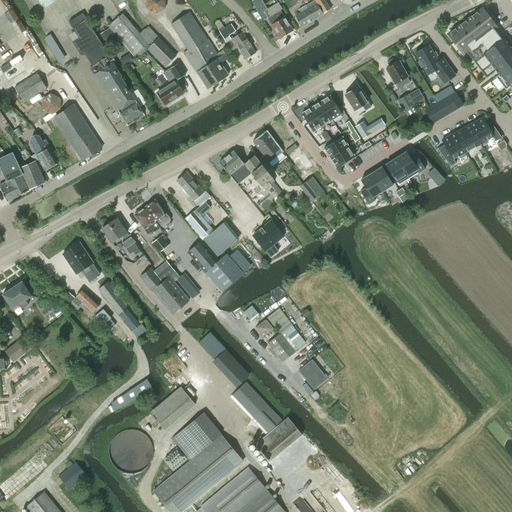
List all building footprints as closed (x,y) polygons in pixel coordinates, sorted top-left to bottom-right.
[(155,14),(165,9),(165,0),(146,0),(146,9),(155,14)] [(261,1),(260,0),(253,0),(251,2),(259,15),(261,19),(262,21),(267,18),(270,24),(270,25),(278,39),(280,38),(281,40),(285,37),(285,36),(292,31),(284,17),(279,10),(282,9),(278,3),(266,9),(261,1)] [(294,17),(301,28),(323,14),(330,9),(324,0),(313,0),(315,1),(306,7),(305,6),(298,10),(300,13),(294,17)] [(481,9),(448,35),(462,54),(465,51),(481,73),(482,73),(482,72),(481,71),(490,64),(491,65),(499,75),(495,77),(496,79),(502,87),(505,90),(509,87),(511,91),(511,50),(503,39),(501,41),(493,30),(495,28),(481,9)] [(188,13),(170,24),(188,52),(183,54),(206,89),(227,75),(220,64),(228,59),(224,53),(218,57),(217,55),(205,37),(188,13)] [(149,46),(140,35),(122,14),(108,26),(119,39),(136,58),(146,49),(149,46)] [(108,56),(83,15),(69,24),(78,38),(72,42),(80,55),(84,53),(92,66),(89,68),(93,75),(116,112),(118,111),(127,126),(133,122),(138,120),(137,119),(144,115),(144,114),(148,111),(144,105),(139,108),(120,77),(121,77),(112,63),(107,56),(108,56)] [(225,43),(230,40),(228,36),(235,31),(230,24),(224,28),(222,26),(218,29),(219,31),(218,32),(225,43)] [(144,29),(139,34),(149,46),(150,47),(158,38),(148,27),(145,30),(144,29)] [(101,35),(99,36),(104,44),(115,37),(110,29),(101,35)] [(231,39),(244,60),(254,53),(241,32),(231,39)] [(59,62),(64,59),(51,36),(45,39),(59,62)] [(176,56),(158,38),(150,47),(147,50),(164,67),(176,56)] [(416,52),(414,53),(419,62),(417,62),(420,68),(422,67),(427,75),(434,71),(443,84),(454,76),(442,59),(437,62),(434,57),(432,53),(428,45),(421,49),(420,48),(415,51),(416,52)] [(407,77),(398,62),(386,69),(394,84),(395,83),(398,88),(409,82),(406,77),(407,77)] [(164,105),(182,93),(174,81),(180,77),(174,67),(163,74),(170,84),(156,93),(164,105)] [(14,87),(24,103),(46,88),(36,73),(14,87)] [(356,87),(344,94),(354,110),(361,105),(365,111),(370,107),(366,102),(367,102),(363,95),(362,96),(356,87)] [(402,109),(411,104),(405,93),(396,98),(397,100),(397,101),(402,109)] [(454,94),(449,97),(456,109),(462,105),(460,102),(455,93),(454,94)] [(389,97),(393,103),(397,101),(397,100),(396,98),(393,94),(389,97)] [(330,96),(320,102),(332,120),(341,114),(330,96)] [(81,161),(101,147),(67,97),(64,99),(66,108),(52,117),(81,161)] [(449,97),(443,100),(450,113),(456,109),(449,97)] [(437,104),(444,116),(450,113),(443,100),(437,104)] [(320,102),(311,107),(323,126),(332,120),(320,102)] [(437,104),(431,108),(438,120),(444,116),(437,104)] [(311,107),(301,113),(313,132),(323,126),(311,107)] [(431,108),(424,112),(431,124),(438,120),(431,108)] [(281,118),(266,127),(281,147),(295,137),(281,118)] [(470,125),(480,144),(492,137),(495,142),(502,138),(491,122),(486,125),(483,118),(470,125)] [(380,119),(375,122),(379,129),(385,126),(380,119)] [(361,122),(354,126),(362,139),(369,134),(361,122)] [(465,152),(480,144),(470,125),(455,133),(465,152)] [(267,131),(253,142),(270,165),(275,161),(273,159),(282,152),(267,131)] [(444,145),(437,149),(450,166),(455,163),(453,159),(465,152),(455,133),(442,140),(444,145)] [(39,137),(35,135),(32,137),(30,141),(35,149),(34,151),(36,154),(31,157),(34,162),(39,160),(44,170),(57,163),(49,148),(44,139),(42,141),(39,137)] [(342,137),(323,148),(329,158),(348,146),(342,137)] [(502,141),(496,145),(499,151),(505,148),(505,145),(502,141)] [(348,146),(329,158),(335,167),(354,156),(348,146)] [(218,163),(231,179),(235,175),(245,166),(243,164),(233,151),(218,163)] [(19,169),(20,169),(12,152),(0,158),(0,168),(6,181),(0,184),(0,188),(6,201),(29,190),(19,169)] [(406,152),(395,158),(408,179),(425,169),(417,156),(411,160),(406,152)] [(306,155),(291,166),(303,181),(313,174),(319,181),(324,177),(306,155)] [(243,164),(245,166),(235,175),(231,179),(236,185),(250,173),(252,176),(261,186),(267,181),(270,185),(274,182),(271,178),(254,156),(243,164)] [(395,158),(385,165),(398,186),(408,179),(395,158)] [(19,169),(29,190),(35,187),(44,182),(35,162),(20,169),(19,169)] [(382,167),(371,174),(382,191),(393,185),(382,167)] [(203,193),(186,173),(176,181),(193,201),(197,206),(197,205),(199,207),(204,202),(210,197),(205,191),(203,193)] [(366,188),(360,192),(368,205),(375,200),(373,197),(382,191),(371,174),(361,180),(366,188)] [(316,183),(311,178),(302,185),(313,200),(323,192),(320,188),(316,183)] [(155,221),(157,220),(162,227),(165,225),(167,227),(171,224),(169,222),(170,221),(170,219),(167,215),(165,214),(154,199),(144,207),(155,221)] [(201,216),(210,208),(204,202),(199,207),(195,210),(201,216)] [(509,205),(503,209),(506,213),(511,208),(509,205)] [(155,221),(144,207),(134,215),(144,229),(144,231),(147,235),(148,234),(149,236),(160,228),(155,221)] [(203,241),(214,231),(201,216),(195,210),(184,220),(203,241)] [(116,218),(102,228),(112,243),(122,236),(125,240),(121,242),(125,248),(135,241),(129,234),(128,235),(126,233),(127,233),(116,218)] [(284,235),(271,219),(251,235),(269,257),(277,250),(273,245),(284,235)] [(218,257),(237,240),(222,224),(214,231),(203,241),(218,257)] [(160,236),(151,243),(159,252),(168,245),(160,236)] [(206,271),(217,261),(200,242),(189,251),(206,271)] [(81,270),(89,282),(99,275),(92,263),(93,263),(79,243),(62,254),(76,274),(81,270)] [(244,265),(234,253),(229,258),(226,255),(205,273),(221,292),(242,274),(239,270),(244,265)] [(172,268),(159,279),(162,283),(170,277),(173,282),(179,277),(172,268)] [(150,269),(140,277),(152,292),(153,291),(172,315),(189,301),(173,282),(170,277),(162,283),(159,279),(150,269)] [(25,300),(31,296),(21,282),(21,281),(2,294),(2,295),(11,309),(18,305),(20,309),(27,304),(25,300)] [(108,282),(98,289),(137,338),(147,331),(108,282)] [(71,302),(77,307),(82,303),(92,312),(98,306),(82,290),(75,297),(71,302)] [(67,292),(60,301),(65,306),(73,298),(67,292)] [(49,303),(42,308),(46,313),(52,308),(49,303)] [(251,322),(259,315),(251,306),(244,313),(251,322)] [(265,319),(255,327),(263,337),(273,329),(265,319)] [(214,361),(225,350),(209,333),(198,343),(214,361)] [(279,333),(267,343),(281,361),(293,351),(279,333)] [(25,353),(16,343),(4,353),(12,363),(25,353)] [(313,360),(299,371),(314,390),(323,383),(328,379),(313,360)] [(113,406),(107,409),(110,413),(154,390),(147,379),(111,403),(113,406)] [(231,396),(266,432),(253,442),(267,459),(299,433),(285,416),(281,420),(245,382),(231,396)] [(192,403),(180,386),(152,406),(164,423),(192,403)] [(315,391),(310,395),(314,400),(319,396),(315,391)] [(152,491),(169,511),(181,511),(243,462),(202,413),(171,439),(189,461),(152,491)] [(154,452),(154,448),(154,443),(152,438),(150,434),(147,431),(144,428),(140,425),(136,424),(131,423),(125,424),(121,425),(117,427),(113,430),(109,434),(107,438),(106,443),(105,447),(106,452),(107,457),(109,461),(112,464),(115,467),(119,470),(124,471),(128,472),(134,471),(138,470),(142,468),(146,465),(150,461),(152,457),(154,452)] [(58,476),(69,490),(86,475),(74,462),(58,476)] [(200,507),(201,508),(195,511),(284,511),(247,468),(200,507)] [(59,511),(43,492),(24,508),(27,511),(59,511)]
